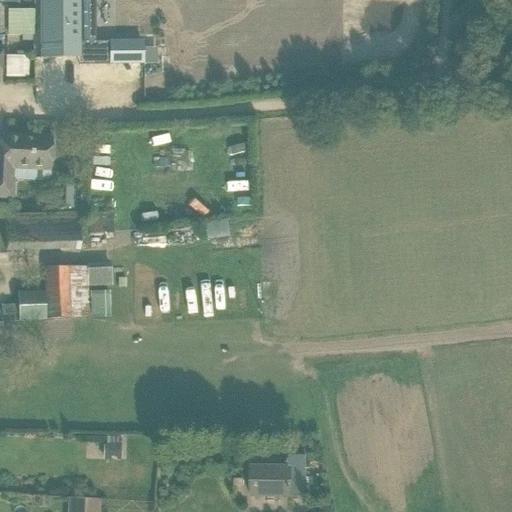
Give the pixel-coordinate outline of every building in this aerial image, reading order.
[(38,0),(39,45),(39,56),(42,56),(80,56),(80,43),(95,42),(95,41),(94,0),(38,0)] [(33,35),(33,8),(7,9),(7,35),(33,35)] [(141,42),(110,42),(110,55),(110,64),(141,64),(141,42)] [(0,199),(12,200),(14,170),(50,173),(52,137),(5,135),(0,134),(0,199)] [(231,221),(208,222),(210,239),(233,238),(231,221)] [(111,269),(86,269),(86,266),(44,267),(44,292),(17,292),(18,321),(70,320),(70,318),(89,318),(88,287),(111,286),(111,269)] [(70,320),(45,322),(46,340),(71,339),(70,320)] [(304,468),(304,458),(291,458),(291,465),(250,465),(250,496),(290,497),(290,495),(304,495),(304,468)] [(36,497),(35,506),(44,507),(45,498),(36,497)] [(98,511),(99,499),(86,498),(69,497),(68,511),(98,511)]
